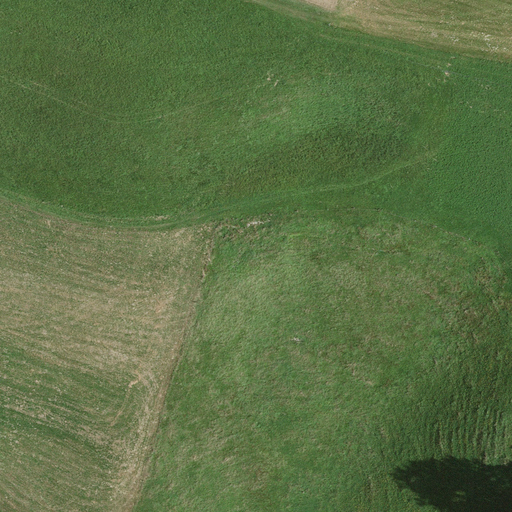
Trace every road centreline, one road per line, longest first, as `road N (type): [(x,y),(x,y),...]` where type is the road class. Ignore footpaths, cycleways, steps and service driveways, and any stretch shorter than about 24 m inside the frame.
road 1 (track): [(511,164),(416,182),(286,179),(142,224),(0,194)]
road 2 (track): [(224,0),(511,68)]
